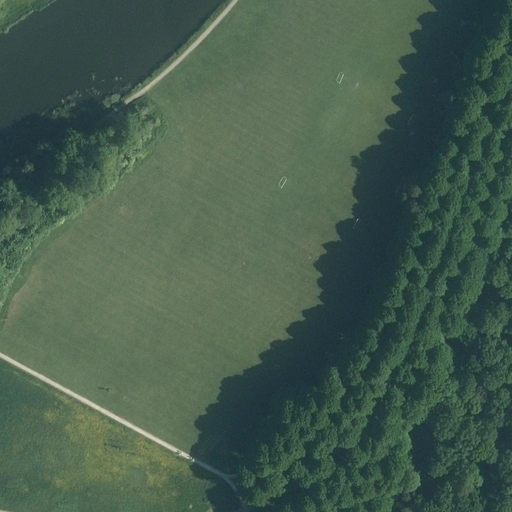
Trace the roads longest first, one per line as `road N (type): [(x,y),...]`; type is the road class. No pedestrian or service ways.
road 1 (unknown): [(236,511),(318,464),(382,390),(511,55)]
road 2 (unknown): [(382,390),(337,511)]
